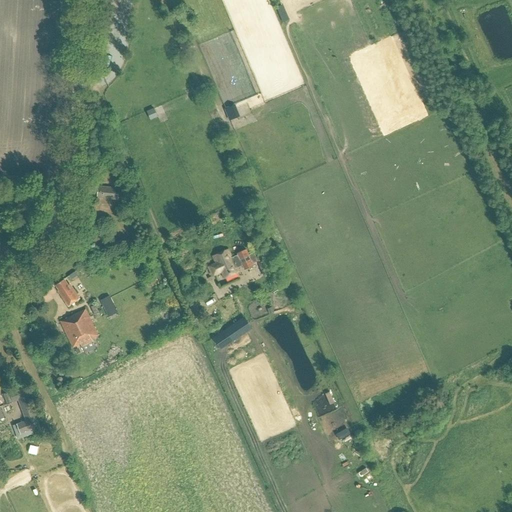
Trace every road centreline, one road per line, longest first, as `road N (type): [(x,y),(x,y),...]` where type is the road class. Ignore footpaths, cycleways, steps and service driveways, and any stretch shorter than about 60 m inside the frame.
road 1 (tertiary): [(0,291),(28,258),(60,192),(85,0)]
road 2 (track): [(235,287),(202,303),(184,295),(95,88)]
